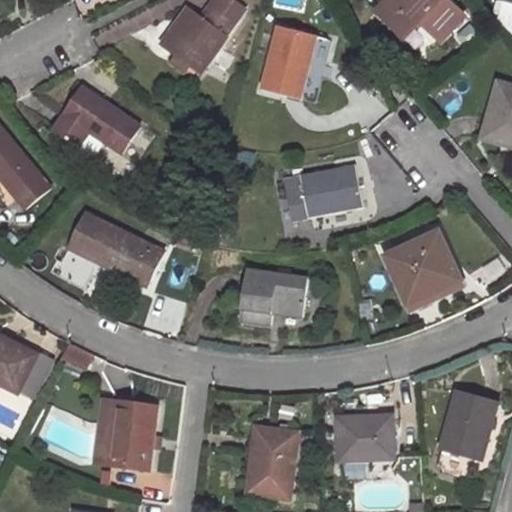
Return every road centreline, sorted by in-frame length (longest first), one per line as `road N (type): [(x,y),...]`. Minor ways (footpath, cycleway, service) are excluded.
road 1 (residential): [(198,374),(288,383),(336,378),(404,365),(511,323)]
road 2 (residential): [(0,274),(75,327),(198,374)]
road 3 (residential): [(511,228),(407,114)]
road 4 (residential): [(198,374),(181,511)]
